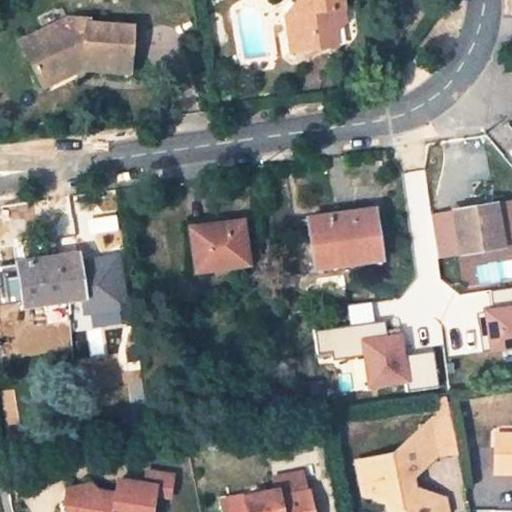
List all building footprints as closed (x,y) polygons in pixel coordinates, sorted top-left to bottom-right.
[(299,14),(288,16),(291,51),(335,46),(334,33),(331,9),(342,8),(341,0),(300,0),(301,3),(298,4),(299,14)] [(298,4),(288,16),(299,14),(298,4)] [(344,22),(342,8),(331,9),(334,33),(344,22)] [(69,19),(23,42),(44,85),(79,68),(79,64),(85,62),(84,69),(129,72),(133,28),(89,25),(89,21),(69,19)] [(456,219),(461,252),(502,247),(495,206),(473,210),(472,217),(456,219)] [(472,217),(473,210),(455,212),(456,219),(472,217)] [(373,212),(308,221),(315,267),(379,258),(373,212)] [(242,221),(190,228),(195,270),(247,265),(242,221)] [(44,303),(84,297),(85,312),(111,309),(109,294),(104,259),(79,263),(78,255),(24,263),(25,274),(19,275),(22,297),(42,294),(44,303)] [(486,353),(511,351),(511,288),(496,290),(497,309),(483,311),(486,353)] [(24,307),(44,303),(42,294),(22,297),(24,307)] [(386,323),(318,330),(321,360),(365,355),(369,390),(439,383),(436,352),(408,355),(406,332),(387,334),(386,323)] [(417,432),(430,436),(427,424),(417,432)] [(390,455),(356,462),(363,497),(386,503),(387,511),(423,511),(425,511),(426,511),(445,511),(443,499),(412,488),(411,478),(434,458),(430,436),(417,432),(390,455)] [(511,434),(496,434),(495,474),(511,473),(511,434)] [(88,482),(69,486),(71,499),(59,501),(60,511),(150,511),(154,496),(168,499),(173,476),(147,471),(144,483),(117,477),(114,492),(95,488),(88,482)] [(64,487),(59,501),(71,499),(69,486),(64,487)] [(310,511),(307,493),(276,498),(275,492),(241,498),(243,511),(310,511)] [(243,511),(241,498),(225,502),(227,511),(243,511)]
